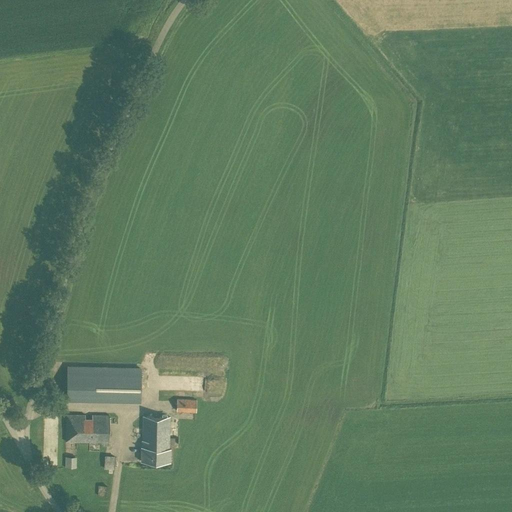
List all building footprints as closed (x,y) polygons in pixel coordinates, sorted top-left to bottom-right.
[(140,400),(140,368),(67,367),(66,398),(140,400)] [(196,412),(196,399),(177,398),(176,411),(196,412)] [(92,418),(85,418),(85,414),(66,414),(66,441),(108,442),(109,415),(92,415),(92,418)] [(169,449),(169,416),(143,416),(142,447),(141,447),(141,460),(170,461),(170,449),(169,449)] [(65,456),(65,467),(76,467),(77,456),(65,456)] [(104,456),(104,469),(114,469),(114,457),(104,456)] [(106,486),(98,485),(98,495),(106,495),(106,486)]
